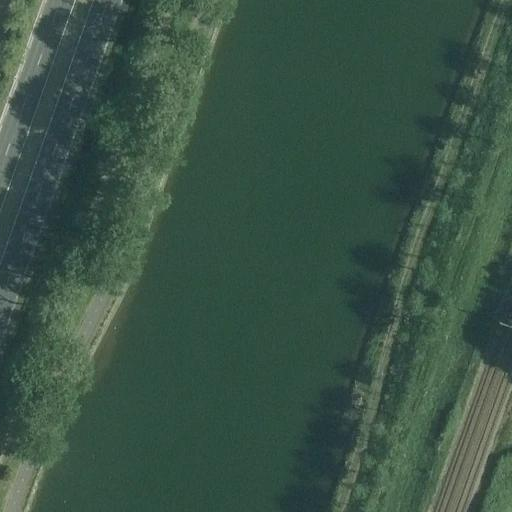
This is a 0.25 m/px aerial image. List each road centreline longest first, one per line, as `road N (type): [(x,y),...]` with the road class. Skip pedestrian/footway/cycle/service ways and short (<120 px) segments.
road 1 (track): [(342,511),(509,0)]
road 2 (primary): [(0,297),(105,0)]
road 3 (primary): [(58,0),(0,164)]
